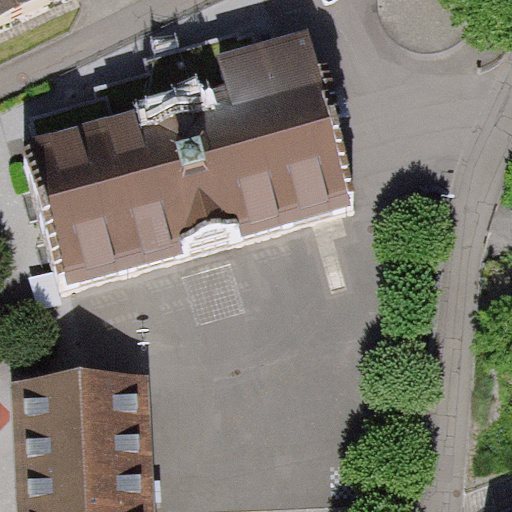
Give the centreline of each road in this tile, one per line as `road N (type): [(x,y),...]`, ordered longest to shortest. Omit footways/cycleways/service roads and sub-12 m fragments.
road 1 (residential): [(440,511),(476,203),(511,122)]
road 2 (residential): [(191,0),(0,87)]
